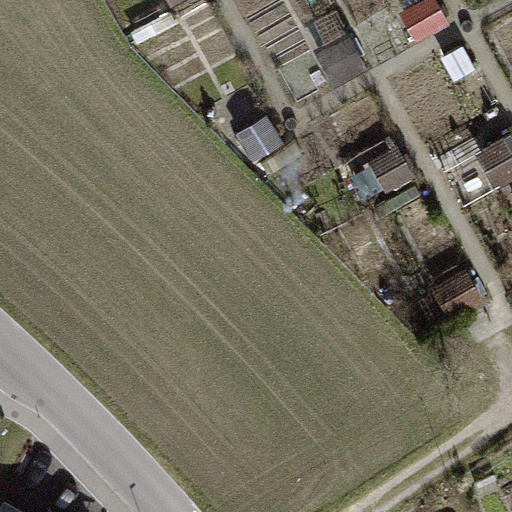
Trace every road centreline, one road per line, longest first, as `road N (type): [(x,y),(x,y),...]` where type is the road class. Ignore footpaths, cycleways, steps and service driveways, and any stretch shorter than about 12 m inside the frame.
road 1 (residential): [(0,345),(167,511)]
road 2 (track): [(366,511),(511,402)]
